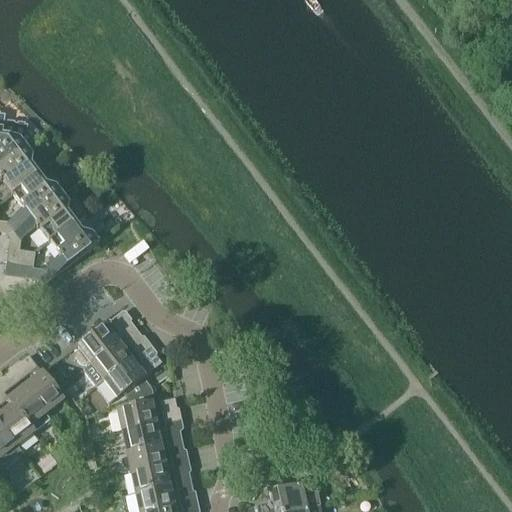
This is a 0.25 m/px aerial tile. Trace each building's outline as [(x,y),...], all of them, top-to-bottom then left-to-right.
[(0,168),(28,148),(35,142),(27,133),(28,127),(26,127),(26,125),(18,124),(18,126),(15,125),(15,124),(7,123),(7,124),(5,124),(6,117),(1,116),(1,115),(0,114),(0,168)] [(33,156),(28,148),(0,168),(0,182),(4,180),(16,195),(40,176),(32,166),(33,156)] [(48,186),(40,176),(16,195),(27,210),(10,223),(0,222),(0,215),(1,207),(0,206),(0,231),(6,232),(9,237),(64,196),(58,188),(48,186)] [(70,204),(64,196),(9,237),(13,241),(12,250),(9,249),(7,266),(36,269),(38,254),(22,251),(23,241),(41,228),(52,243),(76,224),(69,214),(70,204)] [(83,234),(76,224),(52,243),(64,258),(47,271),(36,270),(36,269),(7,266),(5,277),(34,282),(35,280),(42,280),(45,285),(100,244),(93,235),(83,234)] [(86,368),(91,365),(119,344),(105,326),(77,347),(74,353),(73,357),(73,360),(79,367),(82,368),(86,368)] [(119,335),(124,342),(136,333),(130,326),(119,335)] [(136,333),(124,342),(129,349),(141,340),(136,333)] [(91,365),(104,382),(132,361),(119,344),(91,365)] [(45,415),(63,401),(43,375),(30,357),(22,363),(31,375),(30,375),(34,381),(25,389),(45,415)] [(132,361),(104,382),(95,389),(108,405),(123,394),(128,400),(128,401),(151,390),(151,389),(146,383),(143,379),(145,378),(151,373),(161,366),(156,358),(139,371),(132,361)] [(0,378),(0,389),(3,394),(4,394),(11,389),(2,377),(0,378)] [(0,406),(7,402),(9,400),(4,394),(3,394),(0,389),(0,406)] [(7,402),(11,407),(12,406),(28,427),(29,427),(33,433),(35,436),(52,424),(45,415),(25,389),(9,400),(7,402)] [(118,411),(122,432),(156,425),(152,406),(155,405),(152,394),(151,390),(128,401),(130,408),(118,411)] [(161,405),(163,413),(178,410),(176,402),(161,405)] [(12,406),(11,407),(0,414),(0,425),(16,446),(33,433),(29,427),(28,427),(12,406)] [(16,446),(0,425),(0,472),(23,455),(16,446)] [(122,432),(127,453),(161,445),(156,425),(122,432)] [(165,435),(167,444),(182,441),(180,432),(165,435)] [(182,441),(167,444),(169,453),(184,450),(182,441)] [(127,453),(131,473),(165,466),(161,445),(127,453)] [(131,473),(136,494),(170,487),(165,466),(131,473)] [(175,476),(177,485),(190,482),(188,473),(175,476)] [(190,482),(177,485),(179,494),(192,491),(190,482)] [(269,494),(303,487),(302,482),(267,490),(268,494),(269,494)] [(247,511),(301,511),(308,510),(303,486),(303,487),(269,494),(272,506),(247,511)] [(127,496),(130,511),(153,511),(174,508),(170,487),(136,494),(127,496)]
